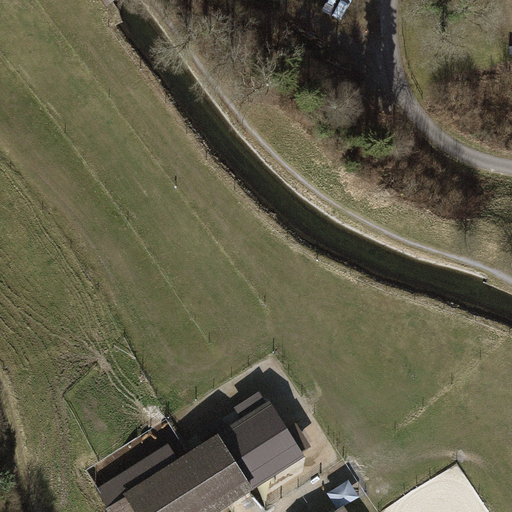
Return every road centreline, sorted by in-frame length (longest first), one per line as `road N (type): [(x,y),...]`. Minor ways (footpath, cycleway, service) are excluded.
road 1 (track): [(387,0),(394,74),(415,115),(450,147),(511,168)]
road 2 (track): [(28,511),(0,378)]
